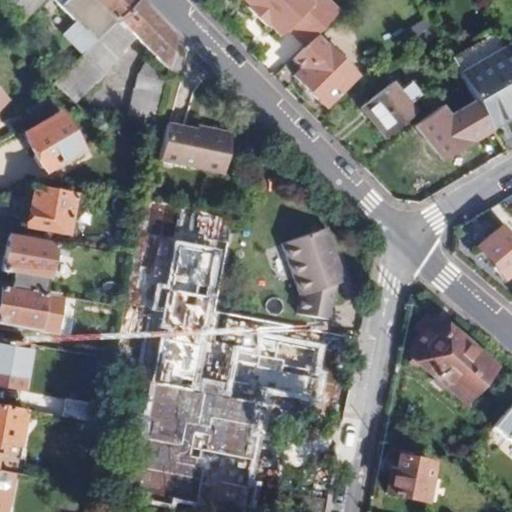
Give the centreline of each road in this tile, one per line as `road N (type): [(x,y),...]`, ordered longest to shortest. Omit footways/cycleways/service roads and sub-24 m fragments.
road 1 (tertiary): [(406,235),(167,0)]
road 2 (residential): [(406,235),(390,276),(347,511)]
road 3 (tertiary): [(511,329),(406,235)]
road 4 (residential): [(406,235),(511,171)]
